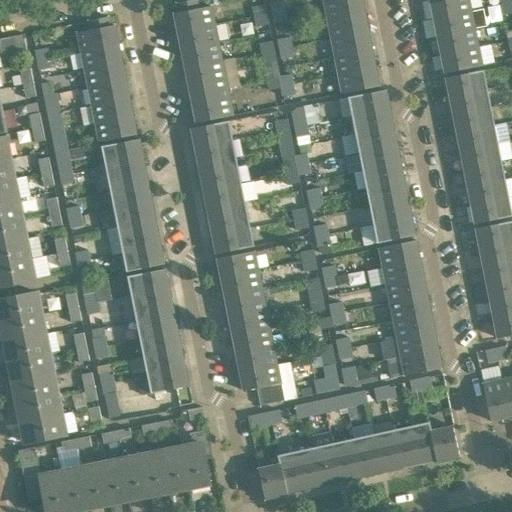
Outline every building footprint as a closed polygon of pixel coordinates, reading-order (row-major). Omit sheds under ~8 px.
[(172,14),(176,33),(214,25),(210,7),(201,8),(199,0),(194,0),(174,4),(176,13),(172,14)] [(366,13),(363,0),(337,0),(325,2),(329,21),(366,13)] [(432,0),(429,1),(432,19),(470,11),(467,0),(432,0)] [(271,13),(285,11),(283,1),(269,3),(271,13)] [(511,1),(501,4),(503,14),(511,12),(511,1)] [(254,17),(267,14),(265,4),(252,7),(254,17)] [(482,9),(470,11),(432,19),(436,37),(473,29),(485,27),(482,9)] [(287,21),(285,11),(271,13),(273,23),(287,21)] [(366,13),(329,21),(332,39),(370,31),(366,13)] [(267,14),(254,17),(256,27),(269,24),(267,14)] [(79,33),(82,51),(120,44),(116,25),(112,26),(111,17),(88,21),(90,31),(79,33)] [(217,43),(214,25),(176,33),(180,51),(217,43)] [(436,37),(439,55),(477,47),(473,29),(436,37)] [(373,49),(370,31),(332,39),(336,57),(373,49)] [(14,38),(17,55),(27,53),(24,36),(14,38)] [(278,50),(292,47),(290,37),(276,40),(278,50)] [(261,53),(275,51),(273,41),(259,43),(261,53)] [(180,51),(183,69),(221,61),(217,43),(180,51)] [(123,62),(120,44),(82,51),(86,69),(123,62)] [(292,47),(278,50),(280,60),(294,57),(292,47)] [(443,74),(475,68),(481,66),(477,47),(439,55),(443,74)] [(36,61),(50,58),(48,48),(34,51),(36,61)] [(373,49),(336,57),(339,75),(377,68),(373,49)] [(275,51),(261,53),(263,63),(277,61),(275,51)] [(50,58),(36,61),(38,71),(52,68),(50,58)] [(221,61),(183,69),(189,96),(227,88),(221,61)] [(86,69),(89,87),(127,80),(123,62),(86,69)] [(23,85),(34,83),(31,68),(20,71),(23,85)] [(381,86),(377,68),(339,75),(343,94),(381,86)] [(444,78),(448,97),(486,90),(482,71),(444,78)] [(280,76),(280,78),(282,86),(293,84),(291,74),(280,76)] [(282,88),(282,86),(280,78),(266,80),(268,90),(282,88)] [(130,98),(127,80),(89,87),(93,105),(130,98)] [(41,84),(43,96),(53,94),(50,82),(41,84)] [(34,83),(23,85),(26,99),(36,97),(34,83)] [(282,86),(282,88),(283,96),(295,94),(293,84),(282,86)] [(232,115),(227,88),(189,96),(194,123),(232,115)] [(387,89),(350,97),(353,116),(391,108),(387,89)] [(451,115),(489,108),(486,90),(448,97),(451,115)] [(53,94),(43,96),(45,104),(59,101),(57,94),(54,94),(53,94)] [(93,105),(96,123),(134,116),(130,98),(93,105)] [(294,128),(307,125),(305,115),(304,107),(296,108),(291,113),(292,118),(294,128)] [(395,126),(391,108),(353,116),(357,134),(395,126)] [(451,115),(455,133),(493,126),(489,108),(451,115)] [(32,129),(42,127),(40,113),(29,115),(32,129)] [(138,134),(134,116),(96,123),(100,142),(138,134)] [(276,131),(290,128),(288,118),(274,121),(276,131)] [(50,132),(64,129),(62,119),(48,122),(50,132)] [(190,129),(194,151),(232,143),(227,122),(190,129)] [(307,125),(294,128),(296,138),(309,135),(307,125)] [(398,144),(395,126),(357,134),(361,152),(398,144)] [(459,151),(496,144),(493,126),(455,133),(459,151)] [(45,141),(42,127),(32,129),(34,143),(45,141)] [(290,128),(276,131),(278,141),(292,138),(290,128)] [(66,139),(64,129),(50,132),(52,142),(66,139)] [(308,135),(297,138),(298,145),(310,143),(308,135)] [(0,139),(0,160),(10,159),(6,138),(0,139)] [(103,146),(107,168),(145,160),(141,139),(103,146)] [(194,151),(198,171),(236,164),(232,143),(194,151)] [(402,162),(398,144),(361,152),(364,170),(402,162)] [(459,151),(462,169),(500,162),(496,144),(459,151)] [(68,150),(71,161),(92,157),(90,146),(68,150)] [(295,156),(296,163),(297,163),(297,166),(309,163),(307,154),(295,156)] [(38,159),(41,173),(51,171),(49,157),(38,159)] [(0,160),(0,181),(14,179),(10,159),(0,160)] [(149,181),(145,160),(107,168),(111,188),(149,181)] [(405,181),(402,162),(364,170),(368,188),(405,181)] [(466,187),(504,180),(500,162),(462,169),(466,187)] [(59,175),(73,173),(71,163),(57,166),(59,175)] [(298,173),(297,166),(297,163),(296,163),(283,166),(285,176),(298,173)] [(299,176),(311,173),(309,163),(297,166),(298,173),(299,176)] [(198,171),(202,192),(240,184),(236,164),(198,171)] [(54,185),(51,171),(41,173),(44,187),(54,185)] [(75,182),(73,173),(59,175),(61,185),(75,182)] [(298,173),(285,176),(287,186),(301,183),(299,176),(298,173)] [(0,181),(0,202),(18,199),(14,179),(0,181)] [(466,187),(470,205),(507,198),(504,180),(466,187)] [(111,188),(115,209),(153,201),(149,181),(111,188)] [(409,199),(405,181),(368,188),(371,206),(409,199)] [(202,192),(206,212),(244,205),(240,184),(202,192)] [(308,200),(321,198),(319,188),(306,190),(308,200)] [(49,213),(59,211),(57,197),(46,199),(49,213)] [(321,198),(308,200),(310,210),(323,208),(321,198)] [(473,224),(505,218),(511,217),(507,198),(470,205),(473,224)] [(0,202),(0,223),(22,219),(18,199),(0,202)] [(412,217),(409,199),(371,206),(375,224),(412,217)] [(157,222),(153,201),(115,209),(119,229),(157,222)] [(206,212),(210,233),(248,225),(244,205),(206,212)] [(67,218),(81,216),(79,206),(65,209),(67,218)] [(292,210),(294,220),(307,218),(305,208),(292,210)] [(62,225),(59,211),(49,213),(51,228),(62,225)] [(81,216),(67,218),(69,228),(83,225),(81,216)] [(416,236),(412,217),(375,224),(379,243),(416,236)] [(309,228),(307,218),(294,220),(296,230),(309,228)] [(0,223),(0,244),(26,239),(22,219),(0,223)] [(478,247),(511,240),(511,221),(474,229),(478,247)] [(119,229),(124,250),(161,242),(157,222),(119,229)] [(315,237),(329,234),(327,224),(313,227),(315,237)] [(215,254),(252,246),(248,225),(210,233),(215,254)] [(329,234),(315,237),(317,247),(330,244),(329,234)] [(57,253),(67,251),(65,237),(54,239),(57,253)] [(0,244),(0,264),(31,259),(26,239),(0,244)] [(417,240),(380,248),(384,266),(421,259),(417,240)] [(511,259),(511,240),(478,247),(481,265),(511,259)] [(165,264),(161,242),(124,250),(128,271),(165,264)] [(302,262),(315,259),(314,249),(300,252),(302,262)] [(76,262),(90,260),(88,250),(74,252),(76,262)] [(70,266),(67,251),(57,253),(59,267),(70,266)] [(216,259),(219,279),(257,271),(253,252),(216,259)] [(31,259),(0,264),(0,286),(35,280),(31,259)] [(317,269),(315,259),(302,262),(304,272),(317,269)] [(425,277),(421,259),(384,266),(387,284),(425,277)] [(485,284),(511,278),(511,259),(481,265),(485,284)] [(78,272),(79,272),(92,270),(90,260),(76,262),(78,272)] [(321,268),(323,278),(337,276),(335,265),(321,268)] [(129,276),(133,296),(171,289),(167,269),(129,276)] [(219,279),(223,297),(261,290),(257,271),(219,279)] [(337,276),(323,278),(325,288),(339,286),(337,276)] [(425,277),(387,284),(391,302),(428,295),(425,277)] [(511,278),(485,284),(489,302),(511,297),(511,278)] [(174,308),(171,289),(133,296),(137,316),(174,308)] [(223,297),(227,316),(265,308),(261,290),(223,297)] [(308,293),(310,303),(324,300),(322,290),(308,293)] [(85,305),(98,302),(97,292),(83,295),(85,305)] [(0,319),(0,322),(42,314),(37,293),(0,300),(0,319)] [(65,295),(68,309),(79,307),(76,293),(65,295)] [(432,313),(428,295),(391,302),(394,321),(432,313)] [(511,297),(489,302),(492,320),(511,315),(511,297)] [(324,300),(310,303),(312,312),(326,310),(324,300)] [(98,302),(85,305),(87,315),(100,312),(98,302)] [(330,314),(344,312),(342,302),(328,304),(330,314)] [(82,321),(79,307),(68,309),(71,323),(82,321)] [(137,316),(141,335),(178,327),(174,308),(137,316)] [(227,316),(231,334),(268,327),(265,308),(227,316)] [(344,312),(330,314),(330,317),(331,317),(332,324),(333,324),(346,322),(344,312)] [(432,313),(394,321),(398,339),(436,331),(432,313)] [(0,322),(4,342),(46,334),(42,314),(0,322)] [(496,339),(511,335),(511,315),(492,320),(496,339)] [(331,317),(330,317),(319,319),(321,329),(334,327),(333,324),(332,324),(331,317)] [(182,346),(178,327),(141,335),(144,354),(182,346)] [(231,334),(234,353),(272,345),(268,327),(231,334)] [(436,331),(398,339),(402,357),(439,349),(436,331)] [(76,349),(87,347),(84,333),(74,335),(76,349)] [(46,334),(4,342),(9,362),(50,354),(46,334)] [(93,349),(107,346),(105,336),(91,339),(93,349)] [(335,340),(337,350),(351,347),(349,337),(335,340)] [(320,357),(334,354),(332,344),(318,347),(320,357)] [(234,353),(238,372),(276,364),(272,345),(234,353)] [(495,347),(498,361),(508,359),(505,345),(495,347)] [(107,346),(93,349),(95,359),(109,356),(107,346)] [(144,354),(148,373),(186,366),(182,346),(144,354)] [(90,361),(87,347),(76,349),(79,363),(90,361)] [(353,357),(351,347),(337,350),(339,360),(353,357)] [(498,361),(495,347),(485,350),(488,363),(498,361)] [(439,349),(402,357),(405,376),(443,368),(439,349)] [(9,362),(13,382),(54,374),(50,354),(9,362)] [(334,354),(320,357),(322,367),(336,364),(334,354)] [(279,383),(276,364),(238,372),(242,391),(279,383)] [(190,386),(186,366),(148,373),(152,393),(190,386)] [(356,377),(354,366),(341,369),(343,380),(356,377)] [(100,385),(114,382),(112,372),(98,375),(100,385)] [(81,375),(84,389),(95,387),(92,373),(81,375)] [(54,374),(13,382),(17,402),(58,394),(54,374)] [(419,378),(422,392),(432,390),(429,376),(419,378)] [(412,394),(422,392),(419,378),(409,380),(412,394)] [(510,417),(511,416),(511,378),(502,381),(510,417)] [(491,422),(510,417),(502,381),(483,385),(491,422)] [(114,382),(100,385),(102,395),(116,392),(114,382)] [(383,386),(386,400),(396,397),(393,384),(383,386)] [(386,400),(383,386),(373,388),(376,402),(386,400)] [(95,387),(84,389),(87,403),(97,401),(95,387)] [(355,392),(344,394),(347,408),(357,406),(355,392)] [(17,402),(21,422),(62,414),(58,394),(17,402)] [(337,410),(347,408),(344,394),(334,397),(337,410)] [(304,403),(307,417),(318,414),(315,401),(304,403)] [(307,417),(304,403),(294,405),(297,419),(307,417)] [(88,408),(91,423),(101,421),(98,406),(88,408)] [(188,411),(190,421),(204,419),(202,408),(188,411)] [(269,411),(272,425),(282,423),(279,409),(269,411)] [(262,427),(272,425),(269,411),(259,413),(262,427)] [(66,435),(62,414),(21,422),(25,443),(66,435)] [(169,420),(155,423),(157,433),(171,431),(169,420)] [(354,439),(379,432),(376,421),(351,428),(354,439)] [(157,433),(155,423),(141,426),(143,436),(157,433)] [(417,464),(436,460),(437,460),(431,431),(430,423),(409,427),(417,464)] [(453,426),(431,431),(437,460),(436,460),(437,462),(460,457),(453,426)] [(399,468),(417,464),(409,427),(390,431),(399,468)] [(130,428),(115,431),(117,441),(132,439),(130,428)] [(191,445),(181,447),(189,488),(210,484),(205,459),(213,458),(207,429),(189,433),(191,445)] [(117,441),(115,431),(101,434),(103,444),(108,443),(117,441)] [(390,431),(372,435),(380,473),(399,468),(390,431)] [(380,473),(372,435),(353,439),(362,477),(380,473)] [(89,436),(75,439),(77,449),(91,447),(89,436)] [(77,449),(75,439),(61,442),(63,452),(77,449)] [(362,477),(353,439),(335,443),(343,481),(362,477)] [(110,454),(120,452),(117,441),(108,443),(110,454)] [(343,481),(335,443),(317,448),(325,485),(343,481)] [(24,482),(24,483),(28,502),(45,499),(47,511),(68,511),(61,471),(41,475),(35,447),(18,450),(21,466),(35,463),(38,479),(24,482)] [(169,492),(189,488),(181,447),(161,451),(169,492)] [(306,489),(325,485),(317,448),(298,452),(306,489)] [(161,451),(141,455),(149,496),(169,492),(161,451)] [(277,456),(279,464),(280,464),(286,493),(287,493),(306,489),(298,452),(277,456)] [(129,500),(149,496),(141,455),(121,459),(129,500)] [(121,459),(101,463),(109,504),(129,500),(121,459)] [(35,463),(21,466),(24,482),(38,479),(35,463)] [(89,508),(109,504),(101,463),(81,467),(89,508)] [(287,495),(287,493),(286,493),(280,464),(279,464),(258,469),(265,500),(287,495)] [(81,467),(61,471),(68,511),(71,511),(89,508),(81,467)]
